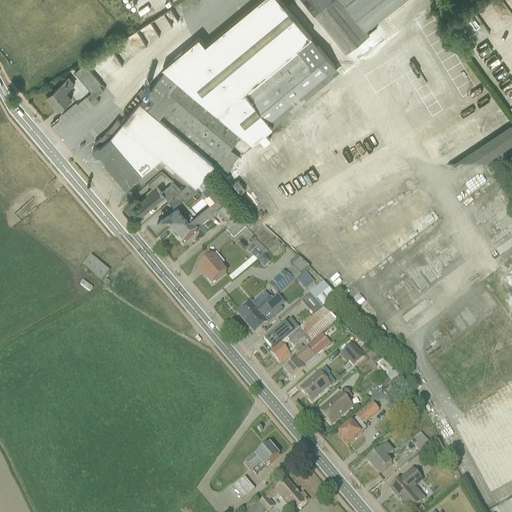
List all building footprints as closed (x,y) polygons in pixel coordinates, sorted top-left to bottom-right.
[(252,133),(339,63),(286,0),(243,0),(203,31),(199,26),(163,57),(166,61),(97,140),(123,179),(164,148),(203,176),(215,159),(232,171),(245,154),(232,138),(241,129),(252,133)] [(394,0),(308,0),(346,48),(372,25),(368,20),(394,0)] [(414,17),(423,13),(421,9),(412,14),(414,17)] [(419,39),(413,42),(419,53),(425,50),(419,39)] [(86,86),(79,91),(85,100),(99,90),(96,86),(101,83),(81,57),(70,65),(86,86)] [(74,92),(68,86),(76,79),(68,71),(49,89),(62,103),(74,92)] [(440,161),(449,175),(511,135),(511,123),(508,117),(440,161)] [(478,185),(483,182),(477,171),(473,174),(472,173),(460,180),(469,195),(480,189),(478,185)] [(143,209),(167,190),(159,180),(135,199),(143,209)] [(222,191),(192,214),(197,221),(217,206),(229,221),(239,213),(222,191)] [(158,219),(171,234),(186,221),(173,206),(158,219)] [(241,219),(224,234),(233,244),(250,229),(241,219)] [(185,251),(200,238),(186,221),(171,234),(185,251)] [(250,251),(243,254),(247,262),(254,259),(250,251)] [(92,261),(84,270),(100,283),(107,274),(92,261)] [(212,293),(230,278),(217,261),(198,275),(212,293)] [(254,263),(233,280),(236,283),(256,267),(254,263)] [(299,265),(273,288),(281,297),(308,274),(299,265)] [(380,295),(388,291),(384,283),(376,287),(380,295)] [(239,320),(248,330),(276,308),(267,297),(239,320)] [(267,324),(280,313),(276,308),(248,330),(256,340),(271,328),(267,324)] [(327,313),(306,330),(314,341),(335,324),(327,313)] [(299,335),(291,326),(265,348),(273,358),(299,335)] [(445,331),(436,334),(438,340),(447,337),(445,331)] [(280,370),(309,345),(300,334),(299,335),(273,358),(270,359),(280,370)] [(334,359),(342,368),(344,366),(349,371),(359,362),(347,348),(334,359)] [(293,385),(312,369),(305,360),(285,377),(293,385)] [(375,363),(370,368),(386,387),(392,382),(375,363)] [(313,408),(333,392),(321,378),(301,394),(313,408)] [(334,431),(355,415),(342,398),(321,415),(334,431)] [(359,429),(375,414),(368,407),(353,422),(359,429)] [(351,451),(365,440),(355,428),(341,439),(351,451)] [(435,443),(430,448),(440,460),(445,455),(435,443)] [(259,483),(283,462),(272,448),(248,469),(259,483)] [(394,458),(387,451),(367,468),(378,481),(392,470),(387,464),(394,458)] [(417,474),(394,492),(409,511),(416,511),(425,505),(415,493),(425,485),(417,474)] [(246,482),(235,491),(244,501),(254,492),(246,482)] [(277,511),(302,511),(308,507),(288,486),(270,503),(277,511)] [(267,511),(268,511),(261,501),(253,507),(251,504),(240,511),(267,511)]
